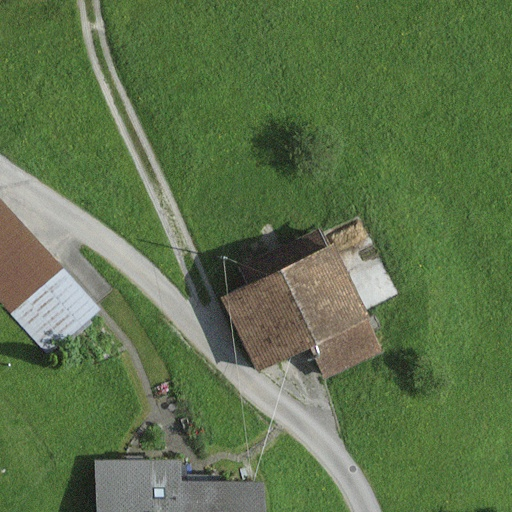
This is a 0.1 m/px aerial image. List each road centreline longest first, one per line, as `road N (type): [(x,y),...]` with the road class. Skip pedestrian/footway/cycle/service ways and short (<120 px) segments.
road 1 (track): [(368,511),(347,472),(218,347),(71,219),(0,169)]
road 2 (track): [(91,0),(98,40),(218,347)]
